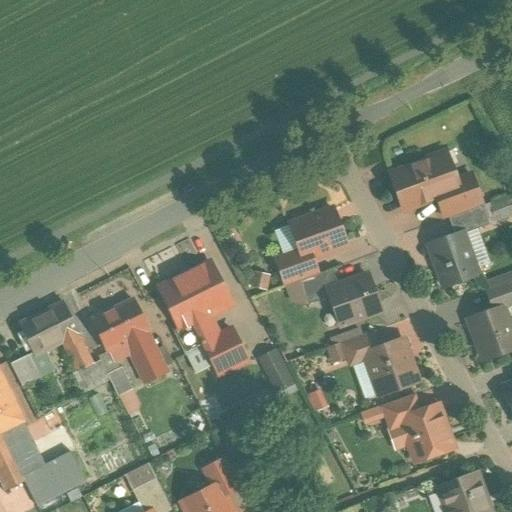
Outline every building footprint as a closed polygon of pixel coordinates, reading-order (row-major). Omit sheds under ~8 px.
[(426,160),(424,164),(391,175),(404,211),(438,199),(459,191),(456,182),(445,153),(426,160)] [(459,191),(438,199),(445,220),(448,219),(482,206),(471,177),(456,182),(459,191)] [(482,206),(448,219),(455,237),(463,234),(463,235),(489,226),(482,206)] [(333,211),(290,226),(298,250),(303,262),(312,258),(346,246),(333,211)] [(455,237),(429,247),(444,288),(478,276),(463,235),(463,234),(455,237)] [(298,250),(274,258),(285,288),(298,283),(318,275),(312,258),(303,262),(298,250)] [(210,264),(159,289),(179,329),(180,331),(208,317),(230,306),(210,264)] [(318,275),(298,283),(307,306),(330,298),(327,291),(339,287),(332,270),(318,275)] [(339,287),(327,291),(330,298),(340,327),(380,312),(368,276),(339,287)] [(511,280),(488,289),(496,312),(503,309),(503,310),(511,307),(511,280)] [(133,301),(92,321),(107,352),(124,343),(129,354),(132,353),(152,343),(147,332),(148,331),(133,301)] [(62,303),(18,325),(35,358),(63,344),(79,336),(79,335),(62,303)] [(496,312),(469,321),(483,361),(511,350),(511,333),(503,310),(503,309),(496,312)] [(208,317),(180,331),(179,329),(173,331),(186,355),(204,346),(204,345),(218,338),(208,317)] [(218,338),(204,345),(204,346),(218,375),(246,361),(232,331),(218,338)] [(375,333),(341,345),(347,363),(365,356),(365,355),(381,349),(375,333)] [(79,336),(63,344),(77,373),(93,365),(79,336)] [(381,349),(365,355),(365,356),(380,397),(420,382),(414,364),(411,366),(402,341),(381,349)] [(152,343),(132,353),(129,354),(144,385),(167,373),(152,343)] [(21,351),(9,356),(19,376),(31,370),(21,351)] [(274,353),(260,361),(270,379),(284,371),(274,353)] [(22,388),(9,362),(0,366),(0,375),(9,394),(22,388)] [(77,373),(73,375),(83,394),(109,381),(100,362),(93,365),(77,373)] [(284,371),(270,379),(277,393),(291,385),(284,371)] [(0,433),(22,423),(23,422),(9,394),(0,375),(0,433)] [(415,396),(381,408),(389,432),(403,427),(406,426),(404,419),(421,413),(415,396)] [(421,413),(404,419),(406,426),(403,427),(416,463),(452,449),(437,407),(421,413)] [(39,456),(22,423),(0,433),(0,481),(2,485),(1,486),(13,511),(36,511),(55,503),(42,478),(69,464),(60,446),(39,456)] [(226,459),(204,471),(213,488),(219,484),(225,496),(240,488),(226,459)] [(69,464),(42,478),(55,503),(58,509),(85,496),(69,464)] [(488,511),(475,477),(441,489),(448,511),(488,511)] [(156,480),(132,492),(142,511),(171,511),(172,511),(156,480)] [(213,488),(182,504),(185,511),(233,511),(225,496),(219,484),(213,488)]
